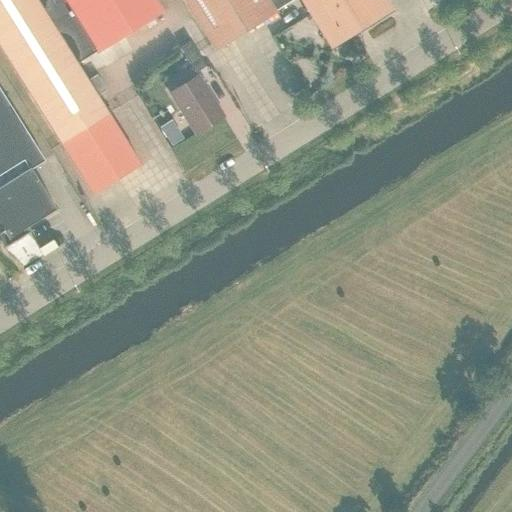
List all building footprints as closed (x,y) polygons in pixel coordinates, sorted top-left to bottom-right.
[(0,0),(0,46),(93,195),(141,165),(77,64),(97,51),(98,53),(163,12),(154,0),(0,0)] [(275,11),(289,2),(287,0),(182,0),(215,51),(276,13),(275,11)] [(287,0),(289,2),(292,0),(300,0),(331,49),(355,34),(351,28),(389,5),(385,0),(287,0)] [(196,73),(206,66),(190,41),(180,48),(196,73)] [(195,133),(223,116),(198,76),(170,94),(195,133)] [(4,248),(27,234),(24,229),(56,209),(31,169),(45,161),(0,89),(0,235),(6,245),(4,247),(4,248)]
